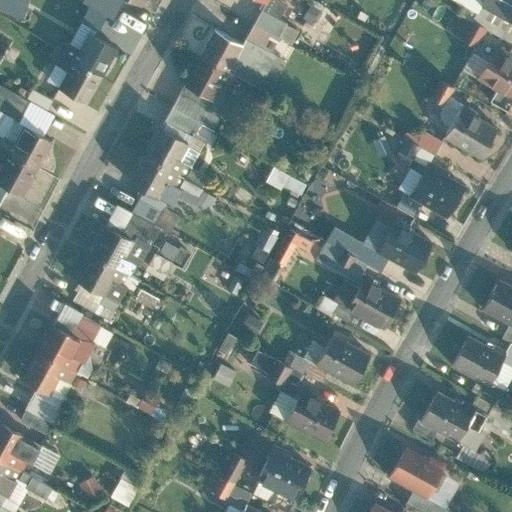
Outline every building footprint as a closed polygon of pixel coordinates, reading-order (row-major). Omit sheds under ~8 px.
[(0,0),(0,8),(23,17),(28,0),(0,0)] [(84,0),(115,16),(123,0),(84,0)] [(501,21),(511,0),(450,0),(499,26),(501,21)] [(511,26),(511,0),(501,21),(511,26)] [(480,44),(491,25),(462,9),(451,27),(480,44)] [(211,27),(194,58),(235,78),(241,67),(231,62),(240,45),(211,27)] [(63,49),(106,70),(120,47),(89,32),(82,44),(69,39),(63,49)] [(511,56),(492,45),(474,78),(511,99),(511,56)] [(106,70),(63,49),(57,60),(71,67),(61,85),(90,99),(106,70)] [(235,78),(194,58),(180,84),(209,99),(217,83),(229,89),(235,78)] [(32,96),(2,81),(0,85),(0,106),(21,117),(32,96)] [(55,95),(34,84),(29,93),(50,105),(55,95)] [(459,106),(441,138),(478,158),(496,126),(459,106)] [(0,129),(0,142),(40,164),(57,134),(28,119),(17,137),(0,129)] [(159,125),(144,152),(186,173),(191,162),(180,155),(188,140),(159,125)] [(24,191),(40,164),(0,142),(0,158),(4,160),(0,166),(0,178),(11,184),(24,191)] [(144,152),(130,180),(158,193),(167,178),(180,185),(186,173),(144,152)] [(270,177),(302,193),(309,181),(276,164),(270,177)] [(424,165),(406,195),(421,204),(443,217),(461,186),(424,165)] [(0,202),(11,184),(0,178),(0,202)] [(413,218),(421,204),(406,195),(401,192),(393,206),(413,218)] [(394,218),(378,247),(388,253),(416,268),(432,239),(394,218)] [(104,221),(89,249),(129,270),(135,259),(123,252),(132,236),(104,221)] [(261,254),(275,261),(276,259),(291,265),(306,232),(291,225),(287,233),(267,224),(259,242),(265,245),(261,254)] [(316,256),(360,279),(362,274),(364,272),(361,270),(367,260),(357,254),(325,238),(316,256)] [(357,254),(367,260),(380,266),(388,253),(378,247),(365,240),(357,254)] [(129,270),(89,249),(74,275),(105,291),(113,276),(123,282),(129,270)] [(360,279),(347,302),(385,323),(400,295),(362,274),(360,279)] [(511,284),(498,277),(482,307),(509,321),(511,322),(511,284)] [(359,311),(338,300),(333,310),(354,321),(359,311)] [(260,332),(266,317),(249,311),(244,326),(260,332)] [(51,319),(34,348),(76,370),(83,358),(70,351),(80,334),(51,319)] [(511,322),(509,321),(502,334),(511,340),(511,322)] [(229,330),(219,353),(231,357),(240,335),(229,330)] [(332,330),(316,360),(353,380),(369,349),(332,330)] [(467,332),(451,363),(488,382),(507,348),(495,341),(492,345),(467,332)] [(76,370),(34,348),(20,376),(49,391),(59,374),(70,380),(76,370)] [(301,387),(285,417),(324,437),(339,407),(301,387)] [(435,388),(419,418),(457,438),(476,405),(463,398),(461,401),(435,388)] [(0,420),(0,455),(21,467),(27,456),(17,451),(26,434),(0,420)] [(413,487),(427,495),(446,460),(432,453),(430,455),(407,443),(389,473),(413,487)] [(272,445),(257,476),(277,485),(296,494),(310,463),(272,445)] [(231,446),(211,487),(229,495),(249,455),(231,446)] [(0,455),(0,491),(6,494),(21,467),(0,455)] [(82,479),(89,496),(104,490),(98,473),(82,479)] [(288,508),(296,494),(277,485),(270,500),(288,508)] [(445,511),(448,506),(427,495),(413,487),(406,500),(428,511),(445,511)] [(397,511),(375,500),(368,511),(406,511),(402,509),(399,511),(397,511)] [(263,511),(245,503),(240,511),(263,511)]
